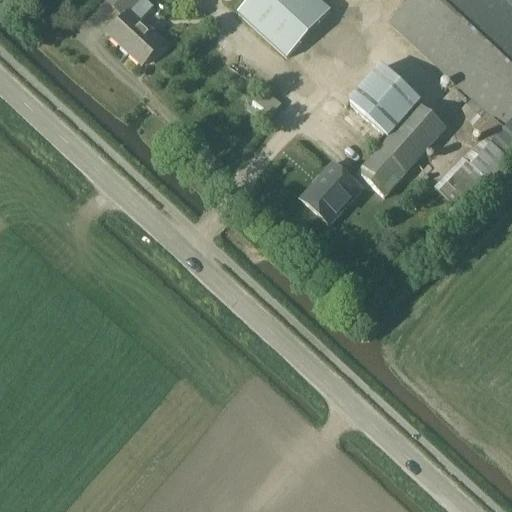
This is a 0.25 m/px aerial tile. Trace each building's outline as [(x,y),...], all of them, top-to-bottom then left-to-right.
[(105,0),(104,1),(113,9),(124,20),(108,36),(142,67),(163,44),(129,13),(141,0),(105,0)] [(251,0),(238,15),(287,59),(330,12),(316,0),(251,0)] [(511,0),(411,0),(390,23),(504,130),(472,165),(463,158),(436,187),(468,216),(495,187),(492,184),(511,162),(511,0)] [(381,68),(348,106),(384,137),(384,136),(389,140),(357,176),(384,200),(445,131),(418,107),(421,104),(381,68)] [(266,125),(281,105),(263,90),(247,111),(266,125)] [(362,192),(332,166),(300,201),(330,228),(362,192)]
